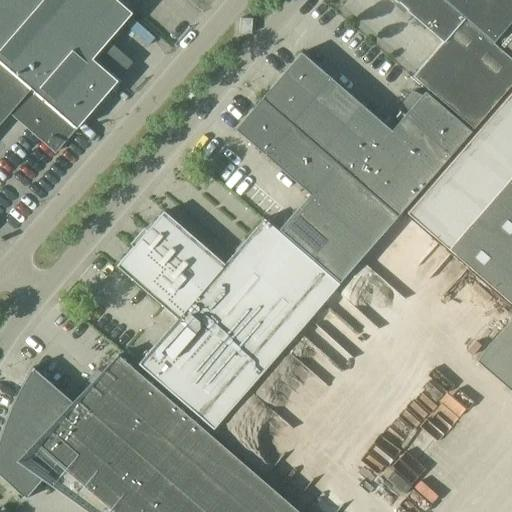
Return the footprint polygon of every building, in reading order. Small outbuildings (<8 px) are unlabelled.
[(132,14),(116,0),(0,0),(0,62),(77,128),(118,81),(92,59),(132,14)] [(511,84),(511,59),(443,0),(394,0),(443,42),(413,76),(473,129),(511,84)] [(511,0),(443,0),(511,59),(511,0)] [(240,18),(239,33),(251,34),(252,19),(240,18)] [(301,53),(262,99),(398,217),(471,132),(425,92),(422,96),(413,91),(403,103),(408,111),(391,131),(301,53)] [(0,124),(11,111),(57,151),(76,129),(0,62),(0,124)] [(340,283),(398,217),(262,99),(235,129),(310,195),(279,230),(340,283)] [(511,174),(447,249),(511,305),(511,174)] [(213,430),(339,284),(264,219),(224,264),(164,212),(117,266),(177,319),(138,364),(213,430)] [(511,511),(511,319),(476,361),(511,392),(511,511)] [(0,475),(25,499),(26,498),(24,496),(54,461),(113,511),(298,511),(118,355),(73,407),(32,371),(34,368),(33,367),(27,376),(22,386),(17,395),(13,405),(8,414),(4,426),(0,437),(0,475)]
